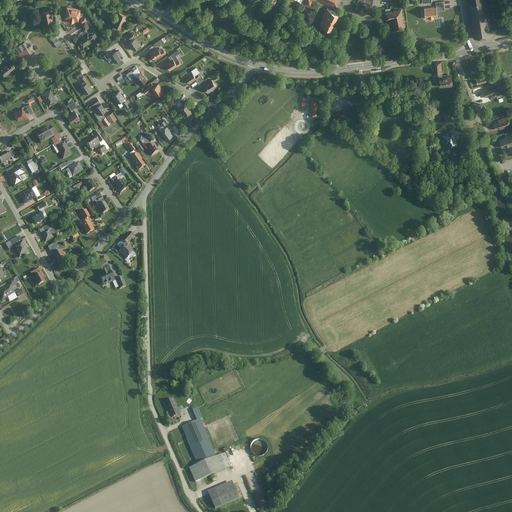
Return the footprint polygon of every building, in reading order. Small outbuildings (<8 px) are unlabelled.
[(304,0),(303,4),(311,8),(314,0),(316,0),(337,9),(340,0),(304,0)] [(490,25),(486,0),(484,1),(483,0),(469,0),(470,3),(468,7),(474,38),(493,35),(493,33),(511,30),(510,22),(490,25)] [(436,6),(424,7),(425,17),(437,16),(436,6)] [(78,22),(79,9),(65,8),(64,20),(66,20),(66,22),(73,23),(73,21),(78,22)] [(332,29),(339,14),(327,8),(320,24),(332,29)] [(405,28),(402,9),(385,11),(386,19),(393,18),(395,30),(405,28)] [(49,11),(39,12),(40,24),(50,22),(49,11)] [(125,16),(117,13),(112,27),(119,30),(125,16)] [(86,33),(77,39),(82,47),(91,42),(94,46),(100,42),(94,33),(88,37),(86,33)] [(54,47),(60,44),(55,35),(49,39),(54,47)] [(135,37),(127,43),(132,51),(139,46),(136,42),(138,41),(135,37)] [(166,40),(164,37),(156,43),(158,45),(166,40)] [(31,53),(25,42),(15,48),(22,59),(31,53)] [(160,54),(156,48),(148,54),(153,60),(160,54)] [(117,49),(107,56),(113,64),(119,60),(116,56),(120,53),(117,49)] [(7,54),(1,59),(6,64),(7,63),(12,59),(7,54)] [(175,63),(172,60),(164,66),(169,71),(176,65),(175,63)] [(0,69),(5,76),(13,70),(7,63),(6,64),(0,69)] [(433,73),(441,73),(441,63),(433,63),(433,73)] [(133,76),(130,71),(125,75),(129,80),(133,76)] [(146,80),(140,71),(134,75),(136,78),(132,81),(136,87),(146,80)] [(191,72),(184,78),(188,84),(196,78),(191,72)] [(198,83),(203,79),(198,72),(195,74),(198,78),(196,80),(198,83)] [(452,76),(439,77),(440,87),(452,86),(452,76)] [(486,76),(476,79),(477,84),(487,82),(486,76)] [(207,93),(216,86),(210,79),(201,87),(207,93)] [(90,89),(85,81),(78,86),(84,93),(90,89)] [(161,89),(157,84),(150,89),(155,97),(160,94),(158,91),(161,89)] [(500,93),(497,86),(483,91),(485,97),(489,96),(490,99),(496,96),(497,99),(508,96),(507,91),(500,93)] [(57,102),(49,89),(41,94),(48,107),(57,102)] [(124,98),(118,91),(111,97),(116,104),(124,98)] [(317,97),(309,96),(308,116),(316,116),(317,97)] [(108,109),(99,97),(88,105),(92,111),(98,107),(100,110),(97,113),(100,115),(108,109)] [(183,117),(191,111),(184,100),(175,106),(183,117)] [(12,114),(17,122),(26,117),(21,108),(12,114)] [(447,111),(440,114),(443,122),(450,119),(447,111)] [(68,117),(72,124),(79,119),(75,112),(68,117)] [(115,119),(111,113),(105,117),(109,122),(115,119)] [(511,129),(511,127),(509,116),(497,119),(498,124),(493,125),(495,131),(504,128),(505,132),(511,129)] [(102,120),(100,118),(96,120),(102,128),(109,122),(105,117),(102,120)] [(36,134),(41,144),(55,136),(49,126),(36,134)] [(167,127),(158,133),(164,141),(170,136),(167,131),(168,130),(167,127)] [(458,145),(453,132),(441,136),(444,144),(447,143),(449,148),(458,145)] [(511,146),(511,133),(503,136),(504,138),(498,140),(501,150),(511,146)] [(91,151),(101,144),(95,136),(85,143),(91,151)] [(130,147),(133,153),(136,151),(129,136),(116,143),(119,148),(125,144),(127,148),(130,147)] [(72,155),(64,142),(56,146),(63,160),(72,155)] [(156,149),(153,144),(145,149),(150,157),(156,152),(155,150),(156,149)] [(0,154),(0,161),(1,164),(11,159),(6,151),(0,154)] [(142,160),(137,152),(128,158),(137,172),(144,167),(140,161),(142,160)] [(33,174),(39,171),(36,162),(29,164),(33,174)] [(67,168),(72,177),(83,171),(78,162),(67,168)] [(20,165),(6,173),(14,187),(22,182),(19,178),(25,175),(20,165)] [(96,189),(90,180),(83,184),(89,193),(96,189)] [(127,188),(121,181),(115,186),(121,193),(127,188)] [(19,195),(24,204),(36,198),(31,189),(19,195)] [(109,210),(104,202),(98,205),(102,214),(109,210)] [(88,218),(85,211),(78,214),(82,221),(88,218)] [(31,217),(35,225),(43,221),(38,212),(31,217)] [(94,230),(88,220),(80,225),(86,235),(94,230)] [(49,230),(41,235),(45,243),(53,238),(49,230)] [(134,238),(129,233),(120,242),(123,244),(126,247),(134,238)] [(30,253),(24,242),(13,247),(19,259),(30,253)] [(126,247),(123,244),(116,253),(125,260),(126,258),(131,262),(137,255),(126,247)] [(61,250),(52,256),(58,266),(67,260),(61,250)] [(114,281),(110,272),(106,273),(105,270),(99,273),(100,276),(98,277),(102,286),(114,281)] [(34,279),(38,287),(46,283),(41,275),(34,279)] [(124,287),(121,277),(115,280),(118,289),(124,287)] [(0,292),(0,298),(3,303),(16,295),(11,286),(0,292)] [(23,289),(17,291),(19,297),(25,294),(23,289)] [(181,414),(174,398),(164,403),(171,419),(181,414)] [(199,417),(196,408),(191,410),(194,419),(199,417)] [(199,421),(181,428),(197,466),(188,470),(193,483),(231,467),(224,452),(215,457),(199,421)] [(260,458),(269,449),(260,439),(251,448),(260,458)] [(240,499),(233,482),(207,493),(215,510),(240,499)]
